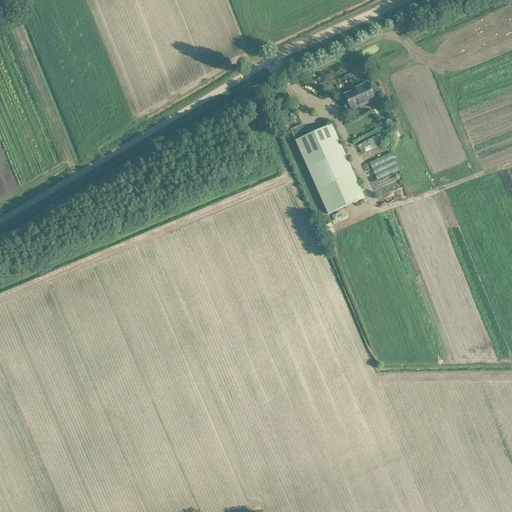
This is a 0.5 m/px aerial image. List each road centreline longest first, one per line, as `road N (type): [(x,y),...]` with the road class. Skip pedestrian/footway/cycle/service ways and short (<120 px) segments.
road 1 (unclassified): [(0,224),(283,57)]
road 2 (track): [(283,57),(406,0)]
